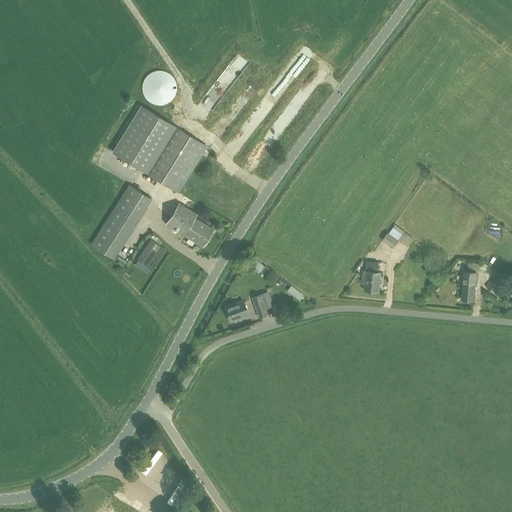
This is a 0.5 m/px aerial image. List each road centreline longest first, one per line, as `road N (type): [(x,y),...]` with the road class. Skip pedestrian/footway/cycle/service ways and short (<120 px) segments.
road 1 (unclassified): [(149,397),(245,223),(409,0)]
road 2 (unclassified): [(162,417),(208,349),(313,313),(354,308),(511,322)]
road 3 (unclassified): [(0,500),(88,471),(117,446),(149,397)]
